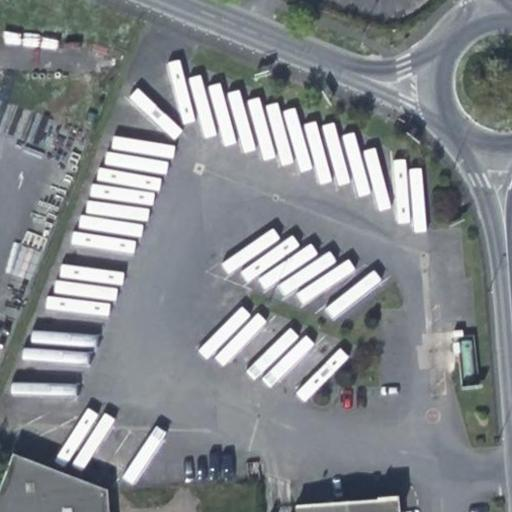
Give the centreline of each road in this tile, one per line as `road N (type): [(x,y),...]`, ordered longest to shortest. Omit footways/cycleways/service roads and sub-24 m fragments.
road 1 (residential): [(420,86),(180,0)]
road 2 (residential): [(511,366),(495,160)]
